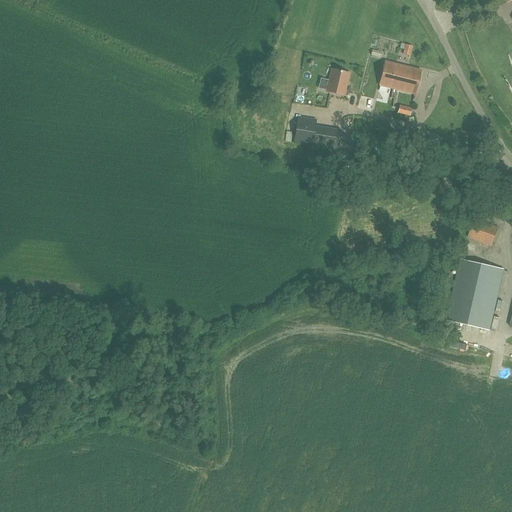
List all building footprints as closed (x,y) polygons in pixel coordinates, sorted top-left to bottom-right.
[(410,55),(412,46),(407,44),(404,53),(410,55)] [(379,85),(396,89),(415,94),(421,70),(402,66),(385,61),(379,85)] [(326,92),(344,96),(349,74),(332,70),(326,92)] [(411,109),(398,106),(397,113),(409,116),(411,109)] [(294,143),(295,143),(312,146),(338,150),(341,130),(315,126),(316,120),(298,117),(294,143)] [(483,215),(491,218),(496,206),(500,207),(507,190),(494,186),(483,215)] [(492,246),(498,228),(481,221),(475,219),(471,230),(468,237),(492,246)] [(504,270),(461,260),(447,320),(489,330),(504,270)]
